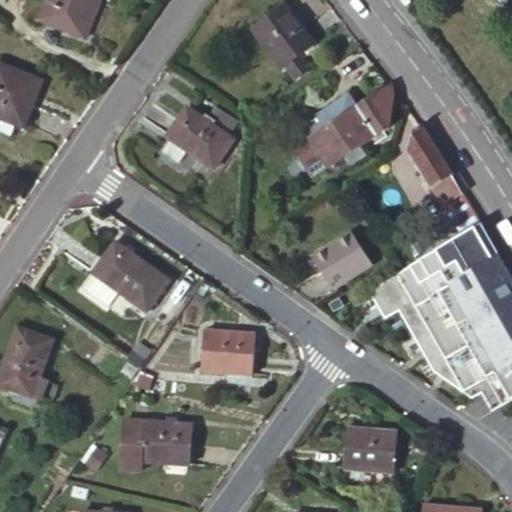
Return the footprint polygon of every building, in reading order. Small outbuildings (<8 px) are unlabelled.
[(93,0),(41,0),(32,24),(77,42),(93,0)] [(307,47),(277,8),(247,29),(261,47),(277,68),(293,57),(307,47)] [(303,70),(293,57),(277,68),(287,82),(303,70)] [(0,69),(0,122),(9,126),(18,128),(34,83),(0,69)] [(308,139),(290,151),(306,177),(325,165),(326,167),(328,165),(329,167),(336,170),(361,155),(357,149),(386,130),(391,100),(386,88),(354,108),(334,120),(326,109),(313,117),(317,124),(311,128),(309,134),(310,136),(307,137),(308,139)] [(354,108),(347,97),(326,109),(334,120),(354,108)] [(230,143),(186,115),(168,143),(170,146),(162,159),(178,169),(186,156),(212,172),(230,143)] [(0,139),(4,141),(9,126),(0,122),(0,139)] [(417,128),(416,126),(415,129),(412,131),(405,148),(431,193),(438,206),(439,206),(458,192),(453,184),(440,163),(422,134),(417,128)] [(460,194),(458,192),(439,206),(453,234),(474,220),(470,212),(460,194)] [(511,392),(511,285),(474,220),(453,234),(434,246),(484,339),(511,392)] [(372,263),(350,232),(313,259),(334,289),(372,263)] [(434,372),(484,339),(434,246),(369,293),(385,322),(400,313),(434,372)] [(172,284),(114,248),(92,281),(120,299),(150,318),(172,284)] [(107,318),(120,299),(92,281),(80,301),(107,318)] [(258,341),(208,335),(204,374),(253,379),(258,341)] [(51,349),(14,336),(0,373),(0,395),(30,406),(31,403),(38,405),(44,389),(37,386),(51,349)] [(511,393),(484,339),(434,372),(473,400),(481,396),(492,414),(501,409),(503,413),(511,410),(511,393)] [(169,431),(127,426),(123,477),(144,479),(145,468),(191,472),(195,433),(181,431),(182,426),(170,425),(169,431)] [(394,438),(350,433),(345,471),(389,477),(394,438)]
